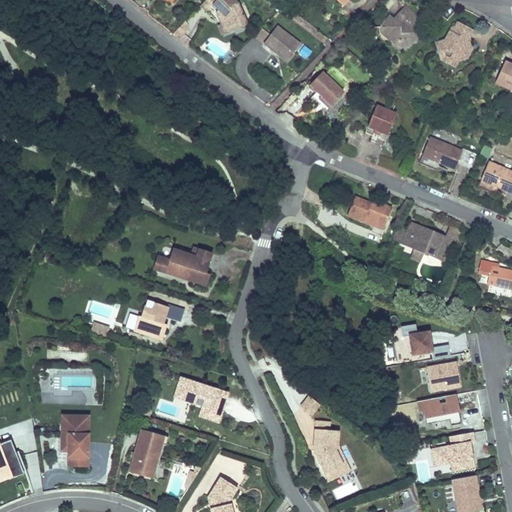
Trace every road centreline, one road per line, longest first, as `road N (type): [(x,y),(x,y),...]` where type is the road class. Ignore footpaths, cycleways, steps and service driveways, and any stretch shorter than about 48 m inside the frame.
road 1 (residential): [(305,145),(292,200),(265,235),(235,337),(276,435),(279,470),(304,511)]
road 2 (residential): [(305,145),(114,0)]
road 3 (residential): [(511,232),(305,145)]
road 4 (residential): [(511,491),(485,345)]
